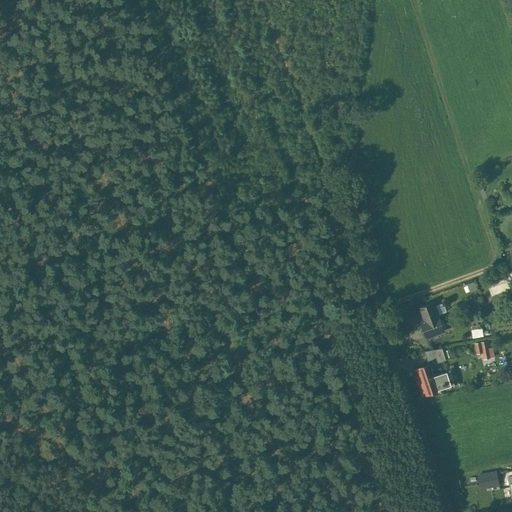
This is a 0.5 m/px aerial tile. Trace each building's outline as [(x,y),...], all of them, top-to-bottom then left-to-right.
[(511,269),(486,279),(492,295),(511,287),(511,269)] [(469,284),(471,289),(479,285),(477,280),(469,284)] [(433,303),(419,308),(424,320),(421,322),(427,337),(443,331),(444,331),(438,315),(437,314),(434,306),(433,303)] [(442,303),(434,306),(437,314),(445,311),(442,303)] [(407,332),(399,311),(391,314),(398,335),(407,332)] [(481,329),(471,330),(472,338),(483,336),(481,329)] [(490,339),(477,342),(479,355),(492,352),(490,339)] [(442,348),(424,351),(426,359),(437,356),(439,362),(445,360),(442,348)] [(443,373),(433,376),(429,366),(430,366),(429,365),(415,369),(423,394),(442,388),(442,387),(446,386),(451,384),(451,382),(449,382),(446,383),(443,373)] [(497,471),(478,474),(481,490),(500,486),(497,471)]
